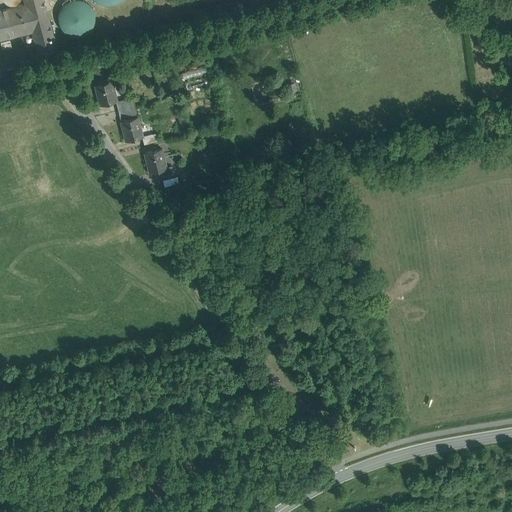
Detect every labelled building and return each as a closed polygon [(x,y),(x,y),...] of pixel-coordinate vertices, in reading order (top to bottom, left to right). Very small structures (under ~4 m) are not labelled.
[(56,50),(43,0),(24,0),(32,31),(38,55),(56,50)] [(69,0),(65,3),(61,7),(59,13),(58,19),(60,25),(63,30),(68,33),(73,36),(79,36),(85,34),(90,30),(93,25),(95,19),(95,13),(93,7),(88,3),(83,0),(69,0)] [(25,4),(0,10),(0,38),(32,31),(25,4)] [(209,67),(200,69),(202,80),(211,78),(209,67)] [(111,80),(95,85),(100,105),(117,101),(111,80)] [(128,101),(116,104),(118,111),(130,108),(128,101)] [(130,108),(118,111),(120,118),(131,115),(130,108)] [(137,116),(121,120),(126,141),(142,137),(142,136),(137,116)] [(152,133),(142,136),(142,137),(144,144),(157,140),(155,133),(152,133)] [(161,148),(144,152),(149,172),(160,170),(166,168),(166,167),(161,148)] [(171,166),(166,167),(166,168),(160,170),(162,176),(173,173),(171,166)] [(164,185),(178,181),(177,175),(162,179),(164,185)]
